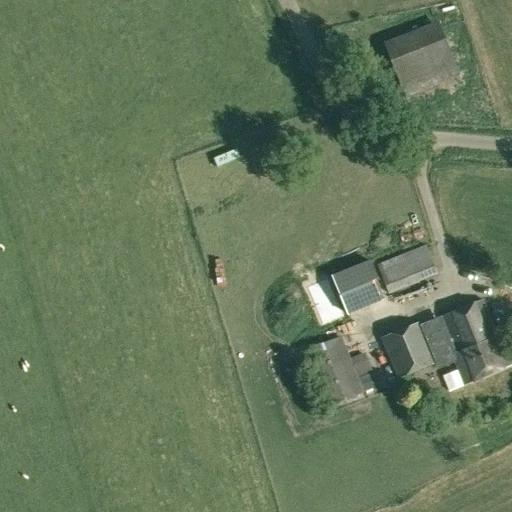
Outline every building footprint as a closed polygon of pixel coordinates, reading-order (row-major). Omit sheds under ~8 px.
[(386,48),(406,96),(459,75),(440,27),(386,48)] [(378,265),(389,293),(417,282),(437,273),(426,245),(405,253),(378,265)] [(453,356),(464,385),(511,364),(511,360),(501,335),(498,337),(482,300),(442,317),(449,335),(455,353),(452,354),(453,356)] [(387,322),(384,309),(370,312),(373,325),(387,322)] [(380,338),(397,379),(436,362),(420,321),(380,338)] [(303,352),(327,409),(365,393),(364,392),(359,377),(356,370),(351,358),(342,337),(303,352)] [(351,358),(356,370),(370,364),(365,353),(351,358)] [(373,372),(359,377),(364,392),(378,386),(373,372)]
